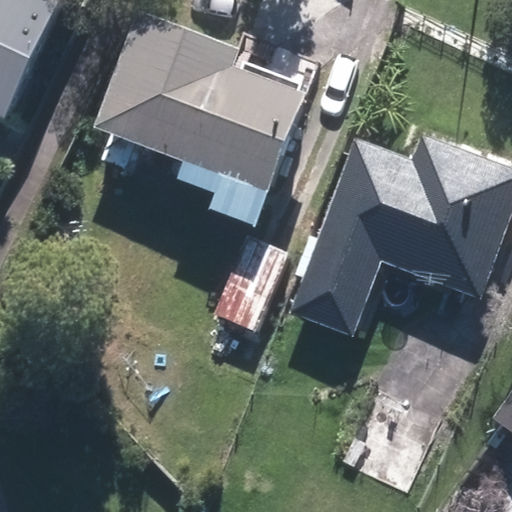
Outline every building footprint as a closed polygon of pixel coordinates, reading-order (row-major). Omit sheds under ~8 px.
[(0,0),(0,109),(28,122),(84,0),(0,0)] [(117,130),(290,199),(330,99),(259,71),(266,57),(162,15),(117,130)] [(419,161),(357,138),(290,317),(354,341),(384,264),(486,302),(511,233),(511,167),(428,136),(419,161)] [(202,359),(255,381),(274,336),(262,332),(295,251),(253,234),(202,359)] [(342,465),(414,499),(449,421),(377,387),(342,465)] [(511,388),(496,410),(511,422),(511,388)]
